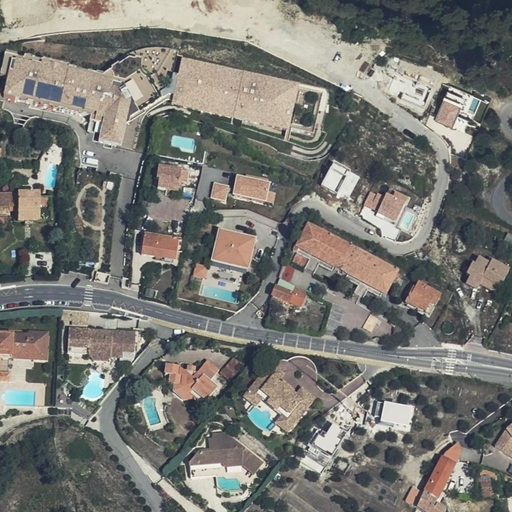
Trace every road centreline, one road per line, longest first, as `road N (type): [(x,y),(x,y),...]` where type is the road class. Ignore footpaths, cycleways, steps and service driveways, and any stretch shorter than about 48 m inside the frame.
road 1 (residential): [(351,76),(443,152),(425,233),(401,247),(318,207),(298,211),(241,330)]
road 2 (tertiary): [(511,368),(241,330)]
road 3 (residential): [(175,315),(107,411),(110,433),(162,511)]
road 4 (tertiary): [(175,315),(80,294),(0,296)]
